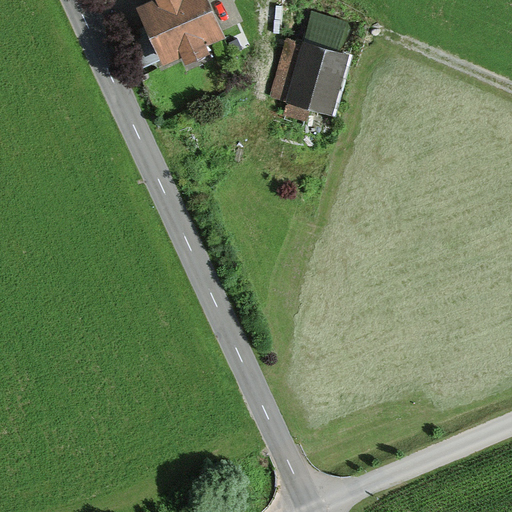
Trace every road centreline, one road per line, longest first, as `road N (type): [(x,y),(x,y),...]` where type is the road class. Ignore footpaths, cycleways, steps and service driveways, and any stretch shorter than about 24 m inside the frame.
road 1 (tertiary): [(81,0),(313,511)]
road 2 (unclassified): [(324,511),(511,432)]
